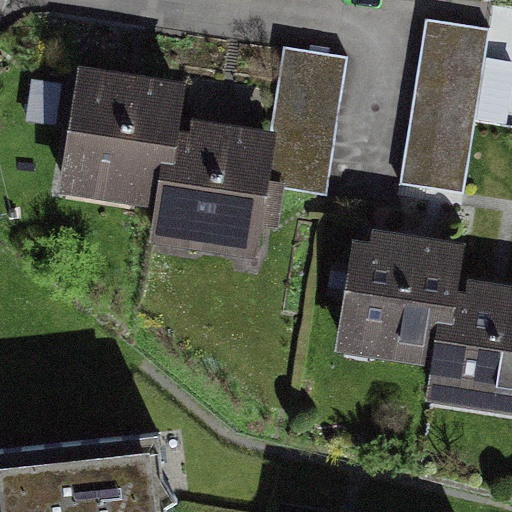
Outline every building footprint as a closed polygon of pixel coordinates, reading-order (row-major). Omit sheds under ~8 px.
[(463,182),(485,20),(422,11),(400,173),(463,182)] [(263,179),(325,187),(341,57),(278,49),(263,179)] [(127,227),(255,240),(267,123),(215,117),(163,112),(167,77),(116,72),(47,65),(34,190),(129,200),(127,227)] [(420,401),(511,410),(511,294),(494,293),(446,288),(451,242),(400,237),(338,231),(326,355),(424,365),(420,401)] [(163,511),(153,424),(0,441),(0,511),(163,511)]
